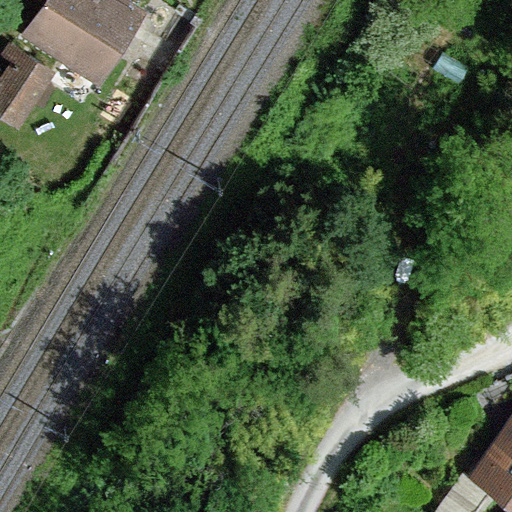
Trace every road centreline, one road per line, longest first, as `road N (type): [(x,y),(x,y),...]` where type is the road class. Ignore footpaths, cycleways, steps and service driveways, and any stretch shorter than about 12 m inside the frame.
road 1 (residential): [(350,427),(416,245),(416,202),(368,108)]
road 2 (residential): [(511,356),(350,427)]
